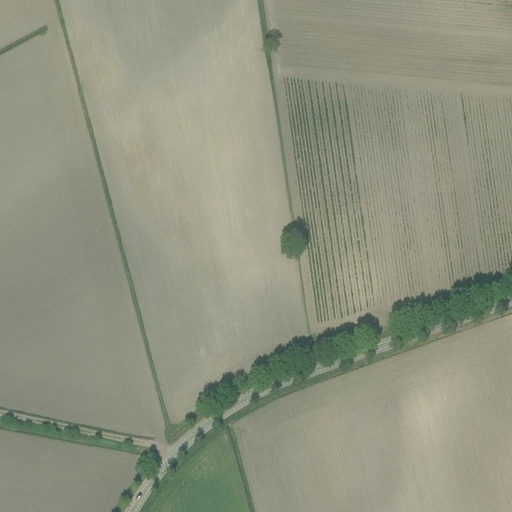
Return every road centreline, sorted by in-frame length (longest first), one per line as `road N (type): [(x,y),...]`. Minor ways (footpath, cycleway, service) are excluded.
road 1 (tertiary): [(131,511),(176,450),(241,397),(511,301)]
road 2 (track): [(0,413),(176,450)]
